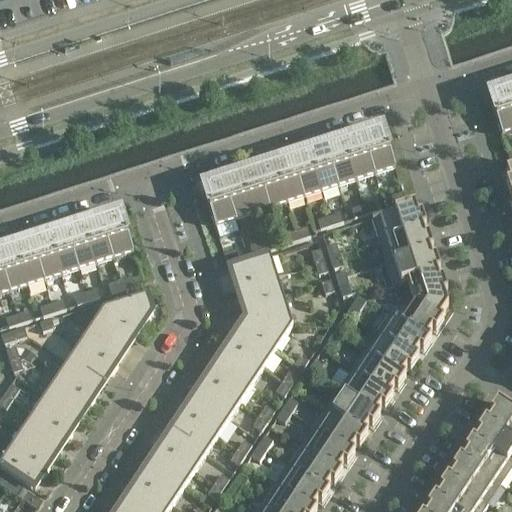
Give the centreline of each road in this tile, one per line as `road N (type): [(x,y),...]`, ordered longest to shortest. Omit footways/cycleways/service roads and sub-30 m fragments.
road 1 (residential): [(375,511),(502,319),(429,90)]
road 2 (secondary): [(0,133),(401,4)]
road 3 (residential): [(152,177),(198,327),(74,511)]
road 4 (residential): [(429,90),(152,177)]
road 5 (secondary): [(190,0),(0,60)]
road 6 (residential): [(152,177),(0,226)]
